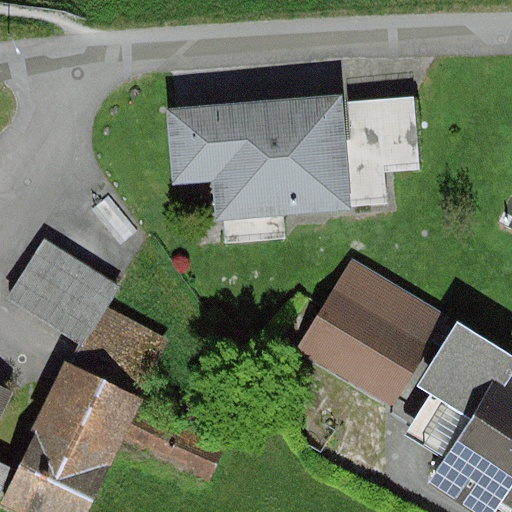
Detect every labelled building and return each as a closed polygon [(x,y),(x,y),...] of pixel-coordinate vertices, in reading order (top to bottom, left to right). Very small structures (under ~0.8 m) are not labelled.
[(344,98),(169,113),(175,185),(213,181),(217,224),(354,213),(354,210),(345,104),(344,98)] [(414,98),(345,104),(354,210),(388,207),(385,174),(420,171),(414,98)] [(119,287),(44,241),(6,299),(80,344),(88,348),(108,307),(119,287)] [(351,260),(296,351),(391,408),(446,317),(351,260)] [(33,429),(36,429),(109,464),(121,439),(210,482),(227,446),(143,405),(175,339),(108,307),(88,348),(80,344),(70,365),(65,362),(33,429)] [(511,356),(457,321),(414,389),(467,422),(427,484),(470,511),(495,511),(502,502),(511,508),(511,356)] [(0,511),(0,493),(11,471),(0,465),(0,415),(9,396),(0,391),(0,511)] [(36,429),(0,504),(0,507),(10,511),(86,511),(109,464),(36,429)]
